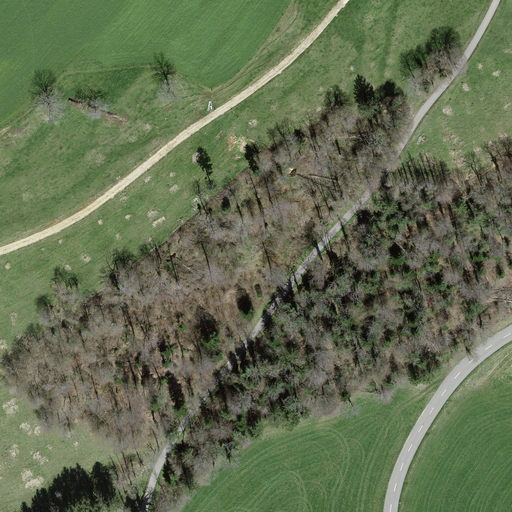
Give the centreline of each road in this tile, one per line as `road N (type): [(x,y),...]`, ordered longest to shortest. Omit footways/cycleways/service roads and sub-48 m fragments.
road 1 (unclassified): [(139,511),(181,424),(385,159),(491,0)]
road 2 (track): [(341,0),(268,72),(94,202),(0,247)]
road 3 (tertiary): [(387,511),(427,411),(480,350),(511,329)]
